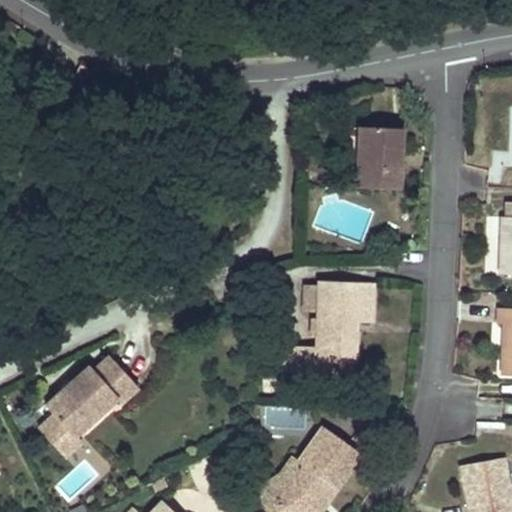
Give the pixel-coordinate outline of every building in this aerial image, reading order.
[(402,129),(357,129),(357,152),(357,189),(402,190),(402,161),(397,161),(397,153),(402,153),(402,129)] [(511,205),(508,205),(508,220),(503,220),(502,248),(502,275),(511,275),(511,205)] [(284,272),(259,272),(259,291),(283,292),(284,272)] [(377,282),(321,281),(321,320),(310,320),(310,338),(321,338),(321,345),(290,345),(290,373),(321,373),(321,361),(336,361),(361,361),(361,331),(356,331),(356,321),(361,321),(377,321),(377,282)] [(511,311),(498,311),(497,326),(505,327),(504,347),(502,376),(511,376),(511,311)] [(93,371),(117,400),(121,405),(139,389),(109,356),(100,364),(93,371)] [(321,373),(336,374),(336,361),(321,361),(321,373)] [(74,439),(117,400),(93,371),(89,367),(45,406),(53,415),(74,439)] [(53,415),(38,429),(65,459),(80,445),(74,439),(53,415)] [(330,498),(363,453),(323,425),(298,460),(304,463),(294,475),(270,491),(283,511),(319,511),(314,503),(322,492),(330,498)] [(281,471),(253,489),(268,511),(283,511),(270,491),(294,475),(304,463),(298,460),(292,454),(281,471)] [(480,466),(461,470),(469,510),(474,509),(474,511),(511,511),(511,503),(503,461),(480,466)] [(319,511),(330,498),(322,492),(314,503),(319,511)] [(176,511),(161,499),(148,511),(176,511)]
